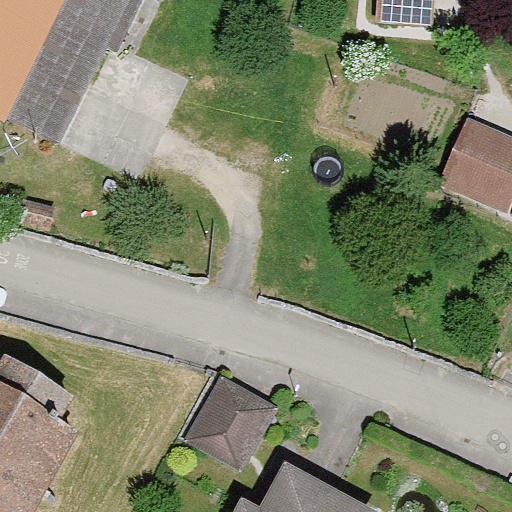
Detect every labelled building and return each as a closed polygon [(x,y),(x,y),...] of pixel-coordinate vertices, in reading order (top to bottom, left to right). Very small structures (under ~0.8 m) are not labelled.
[(0,0),(0,183),(82,0),(0,0)] [(378,0),(378,20),(429,24),(430,0),(378,0)] [(511,188),(511,138),(471,121),(445,180),(504,206),(511,188)] [(226,369),(191,436),(249,466),(284,399),(226,369)] [(0,511),(61,511),(106,443),(0,375),(0,511)] [(388,511),(298,469),(277,511),(388,511)]
